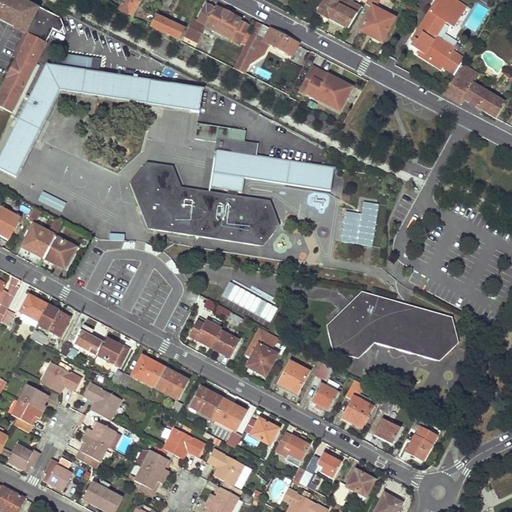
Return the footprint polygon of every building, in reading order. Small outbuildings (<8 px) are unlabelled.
[(32,6),(31,8),(14,0),(0,0),(0,20),(24,33),(21,40),(12,58),(16,60),(28,35),(44,42),(46,38),(48,39),(52,30),(60,33),(63,27),(59,20),(32,6)] [(129,13),(133,15),(140,0),(122,0),(118,10),(127,15),(129,13)] [(171,0),(161,0),(158,8),(165,12),(171,0)] [(303,2),(297,0),(296,0),(293,8),(299,11),(303,2)] [(360,6),(351,2),(353,0),(352,0),(323,0),(317,14),(328,19),(328,17),(348,27),(360,6)] [(376,7),(379,0),(368,0),(368,2),(372,6),(363,24),(373,29),(370,34),(382,41),(395,17),(376,7)] [(440,69),(441,67),(454,74),(462,60),(450,52),(452,50),(433,39),(442,23),(451,28),(457,16),(452,13),(457,3),(451,0),(431,0),(425,11),(426,11),(415,31),(419,34),(415,40),(414,39),(410,46),(419,52),(417,55),(440,69)] [(457,16),(463,7),(457,3),(452,13),(457,16)] [(205,28),(215,33),(239,45),(248,27),(238,22),(238,20),(214,8),(213,10),(205,5),(196,22),(193,20),(184,37),(198,45),(204,33),(203,32),(205,28)] [(183,31),(154,16),(150,26),(178,41),(183,31)] [(256,23),(232,69),(240,73),(245,63),(246,64),(262,56),(267,45),(290,57),(297,45),(284,38),(256,23)] [(373,29),(363,24),(360,29),(370,34),(373,29)] [(204,33),(213,37),(215,33),(205,28),(203,32),(204,33)] [(16,60),(0,90),(0,108),(11,114),(46,44),(45,43),(44,42),(28,35),(16,60)] [(46,66),(0,156),(0,170),(15,179),(59,90),(97,96),(124,101),(135,102),(198,112),(201,90),(172,85),(121,78),(103,75),(90,73),(92,59),(61,54),(59,68),(46,66)] [(468,68),(471,63),(463,58),(462,60),(454,74),(443,93),(458,104),(462,99),(497,120),(499,116),(497,115),(503,103),(476,87),(479,82),(475,78),(477,74),(468,68)] [(313,66),(301,87),(308,91),(307,94),(314,97),(314,96),(339,110),(345,100),(344,100),(351,88),(313,66)] [(153,185),(137,205),(146,226),(148,226),(148,227),(149,228),(150,230),(170,233),(172,231),(173,233),(192,236),(194,234),(195,237),(215,240),(216,238),(217,240),(237,244),(238,242),(239,244),(258,247),(260,245),(261,246),(261,245),(264,245),(276,230),(276,228),(276,227),(276,226),(277,224),(270,206),(268,205),(267,205),(267,204),(266,202),(246,199),(245,201),(244,199),(236,197),(236,193),(242,194),(244,180),(330,192),(333,169),(255,157),(256,148),(247,147),(246,150),(237,149),(238,146),(226,144),(227,140),(228,131),(196,125),(194,140),(218,143),(217,151),(214,151),(209,188),(227,191),(227,196),(224,195),(223,197),(222,195),(208,193),(202,192),(200,194),(199,191),(180,188),(173,171),(171,170),(171,169),(170,169),(169,167),(149,164),(146,166),(153,185)] [(256,144),(227,140),(226,144),(238,146),(237,149),(246,150),(247,147),(256,148),(256,144)] [(146,166),(149,164),(146,163),(129,184),(137,205),(153,185),(146,166)] [(37,201),(60,213),(65,204),(42,192),(37,201)] [(18,219),(10,215),(17,201),(7,196),(0,209),(0,237),(6,241),(18,219)] [(372,247),(378,205),(363,202),(361,214),(345,212),(340,242),(372,247)] [(40,212),(33,209),(26,221),(33,225),(40,212)] [(35,256),(43,260),(53,239),(61,223),(55,220),(48,234),(32,226),(22,245),(37,252),(35,256)] [(66,244),(66,246),(53,239),(43,260),(63,270),(75,248),(66,244)] [(22,245),(21,248),(35,256),(37,252),(22,245)] [(277,309),(229,282),(221,296),(269,323),(277,309)] [(364,294),(363,294),(363,295),(362,295),(360,296),(359,296),(358,295),(347,308),(345,310),(346,313),(344,313),(330,328),(332,330),(331,332),(330,333),(334,351),(335,351),(338,352),(339,354),(339,356),(354,360),(358,361),(358,360),(360,359),(362,358),(364,359),(378,346),(413,356),(414,355),(416,357),(434,362),(435,361),(437,360),(439,360),(440,361),(454,348),(453,346),(453,344),(454,343),(456,342),(452,323),(450,322),(448,321),(447,320),(447,318),(429,313),(426,314),(425,312),(408,307),(404,306),(403,309),(383,303),(383,300),(364,294)] [(27,300),(20,313),(23,314),(38,323),(47,307),(35,300),(33,303),(27,300)] [(404,306),(383,300),(383,303),(403,309),(404,306)] [(228,313),(206,301),(202,308),(225,320),(228,313)] [(70,319),(47,307),(38,323),(37,326),(60,339),(70,319)] [(0,322),(8,327),(14,316),(6,312),(0,322)] [(38,323),(23,314),(20,320),(35,328),(37,326),(38,323)] [(221,326),(199,314),(187,337),(187,338),(186,340),(192,343),(194,341),(209,349),(220,328),(221,326)] [(83,326),(72,345),(96,358),(96,357),(104,343),(89,335),(92,331),(83,326)] [(229,356),(239,338),(220,328),(209,349),(219,354),(221,351),(229,356)] [(275,356),(260,347),(267,335),(257,329),(249,342),(256,346),(246,364),(256,370),(254,373),(263,378),(275,356)] [(30,338),(43,345),(47,338),(34,331),(30,338)] [(122,347),(121,348),(106,340),(104,343),(96,357),(119,369),(129,351),(122,347)] [(65,344),(60,354),(66,358),(72,348),(65,344)] [(142,358),(131,377),(154,390),(164,371),(165,370),(142,358)] [(82,380),(52,363),(40,385),(58,395),(63,386),(75,392),(82,380)] [(307,373),(289,363),(277,385),(285,390),(287,387),(297,392),(307,373)] [(246,364),(244,368),(254,373),(256,370),(246,364)] [(318,370),(325,373),(328,368),(321,364),(318,370)] [(110,381),(118,386),(124,375),(116,371),(110,381)] [(177,401),(187,383),(164,371),(154,390),(177,401)] [(124,375),(118,386),(126,390),(132,380),(124,375)] [(351,400),(340,419),(360,429),(371,408),(355,400),(362,387),(352,381),(344,396),(351,400)] [(121,400),(90,384),(84,396),(94,402),(90,411),(110,422),(121,400)] [(336,394),(318,384),(309,402),(326,412),(336,394)] [(48,397),(27,385),(11,416),(18,420),(14,427),(28,434),(37,419),(39,420),(45,407),(43,406),(48,397)] [(285,390),(295,395),(297,392),(287,387),(285,390)] [(201,390),(191,409),(213,421),(224,402),(201,390)] [(378,396),(374,403),(380,407),(384,399),(378,396)] [(392,403),(384,399),(380,407),(379,409),(386,413),(392,403)] [(236,433),(247,414),(224,402),(213,421),(236,433)] [(169,413),(177,418),(183,407),(175,403),(169,413)] [(424,421),(416,416),(410,428),(417,432),(419,429),(422,424),(424,421)] [(117,433),(94,421),(89,431),(88,430),(81,443),(82,444),(74,459),(89,466),(92,460),(100,464),(117,433)] [(260,421),(250,438),(269,448),(279,431),(260,421)] [(380,422),(373,436),(390,445),(399,429),(387,422),(386,425),(380,422)] [(411,442),(405,454),(421,462),(435,438),(419,429),(417,432),(412,442),(411,442)] [(204,446),(174,430),(163,450),(182,461),(186,453),(197,459),(204,446)] [(0,452),(8,438),(0,433),(0,452)] [(227,445),(236,449),(242,438),(232,433),(227,445)] [(310,448),(285,435),(275,454),(288,461),(289,458),(301,464),(310,448)] [(31,452),(18,445),(8,464),(22,471),(26,465),(31,468),(33,469),(40,454),(32,450),(31,452)] [(251,472),(213,451),(206,464),(217,470),(213,477),(224,483),(233,488),(234,486),(241,490),(251,472)] [(171,463),(150,452),(134,482),(141,486),(138,492),(152,500),(159,486),(161,487),(168,474),(166,473),(171,463)] [(342,465),(323,455),(320,460),(317,467),(323,470),(320,475),(333,482),(342,465)] [(320,460),(314,457),(305,473),(312,476),(314,472),(317,467),(320,460)] [(58,464),(51,460),(44,474),(46,475),(50,478),(47,484),(63,492),(72,474),(57,466),(58,464)] [(26,465),(22,471),(27,474),(31,468),(26,465)] [(323,470),(317,467),(314,472),(320,475),(323,470)] [(299,471),(294,481),(299,484),(304,474),(299,471)] [(355,472),(346,489),(348,490),(366,500),(375,483),(355,472)] [(304,474),(299,484),(307,488),(313,476),(312,476),(305,473),(304,474)] [(114,511),(122,499),(92,483),(82,500),(103,511),(114,511)] [(233,488),(224,483),(220,490),(238,500),(242,493),(233,488)] [(0,486),(0,511),(16,511),(23,499),(19,496),(0,486)] [(337,490),(347,496),(348,490),(346,489),(340,486),(337,490)] [(220,490),(218,488),(213,497),(210,496),(203,509),(205,511),(204,511),(231,511),(238,501),(238,500),(220,490)] [(290,505),(286,511),(326,511),(327,511),(288,490),(282,500),(290,505)] [(346,497),(347,496),(337,490),(331,501),(338,505),(344,508),(348,499),(346,497)] [(397,499),(396,501),(384,496),(375,511),(398,511),(401,505),(403,506),(406,500),(400,498),(399,500),(397,499)] [(248,511),(251,508),(238,501),(231,511),(248,511)]
